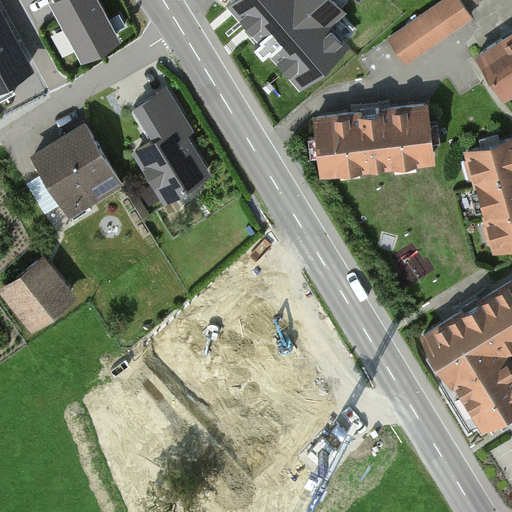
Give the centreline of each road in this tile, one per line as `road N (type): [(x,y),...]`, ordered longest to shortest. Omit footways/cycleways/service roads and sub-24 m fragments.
road 1 (secondary): [(475,511),(179,25)]
road 2 (residential): [(179,25),(10,137)]
